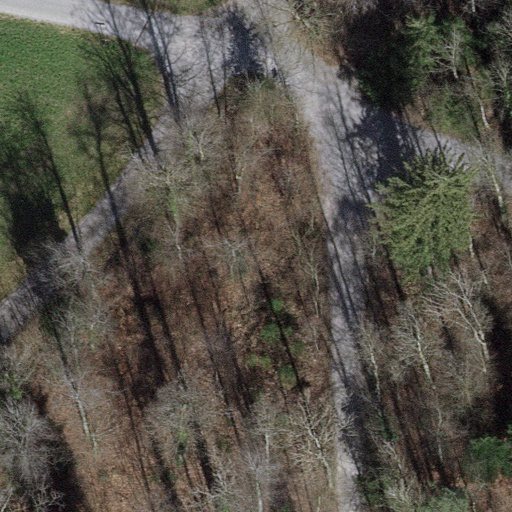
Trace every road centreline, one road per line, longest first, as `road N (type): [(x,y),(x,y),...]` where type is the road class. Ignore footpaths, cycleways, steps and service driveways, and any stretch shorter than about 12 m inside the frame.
road 1 (track): [(350,116),(352,511)]
road 2 (track): [(0,320),(125,186),(228,47)]
road 3 (track): [(18,0),(228,47)]
road 4 (track): [(511,176),(350,116)]
road 5 (track): [(350,116),(283,68),(228,47)]
